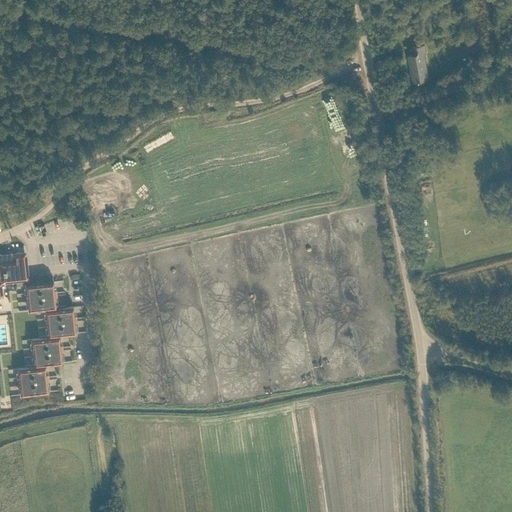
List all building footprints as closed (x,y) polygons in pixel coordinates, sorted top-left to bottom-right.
[(440,12),(431,14),(433,24),(442,22),(440,12)] [(413,55),(408,56),(414,81),(428,78),(423,53),(426,52),(425,45),(411,48),(413,55)] [(0,297),(2,297),(0,284),(28,280),(25,252),(5,255),(5,256),(0,256),(0,297)] [(52,281),(25,284),(28,310),(55,307),(52,281)] [(72,307),(45,310),(48,336),(75,333),(72,307)] [(58,336),(31,339),(34,365),(61,362),(58,336)] [(45,366),(17,369),(21,395),(48,392),(45,366)]
